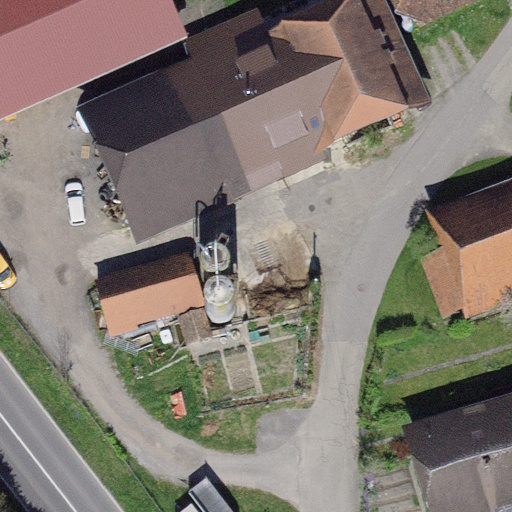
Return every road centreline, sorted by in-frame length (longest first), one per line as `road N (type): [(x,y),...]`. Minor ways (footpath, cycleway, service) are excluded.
road 1 (residential): [(335,511),(340,377),(368,272),(418,180),(511,58)]
road 2 (primary): [(0,416),(74,511)]
